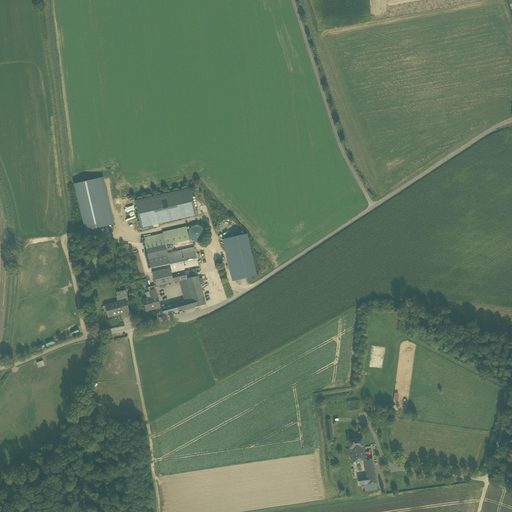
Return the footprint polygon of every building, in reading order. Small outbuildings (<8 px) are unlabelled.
[(103,178),(96,179),(107,226),(114,225),(103,178)] [(96,179),(74,184),(85,231),(107,226),(96,179)] [(190,189),(135,201),(142,230),(146,229),(146,227),(153,225),(196,215),(190,189)] [(199,226),(196,225),(193,226),(190,228),(189,231),(188,235),(189,238),(191,240),(194,242),(197,242),(201,241),(203,239),(205,236),(205,233),(204,230),(202,227),(199,226)] [(144,238),(146,250),(166,245),(166,246),(189,240),(186,227),(162,232),(163,234),(144,238)] [(247,235),(227,239),(236,280),(256,276),(247,235)] [(227,239),(222,240),(232,282),(236,280),(227,239)] [(168,253),(166,246),(166,245),(146,250),(148,259),(168,255),(168,253)] [(156,287),(174,282),(172,275),(185,272),(184,269),(198,265),(194,248),(168,253),(168,255),(170,264),(171,268),(171,271),(171,272),(170,268),(152,273),(156,287)] [(135,259),(139,274),(143,273),(138,253),(134,254),(135,259)] [(170,264),(168,255),(148,259),(150,268),(170,264)] [(171,268),(170,264),(150,268),(152,273),(170,268),(171,268)] [(184,301),(180,303),(182,311),(206,305),(198,276),(196,269),(185,272),(172,275),(174,282),(179,281),(186,279),(192,299),(184,301)] [(179,281),(184,301),(192,299),(186,279),(179,281)] [(142,300),(146,312),(150,310),(150,309),(155,308),(160,307),(155,289),(149,291),(149,292),(151,298),(147,299),(142,300)] [(107,310),(109,317),(120,314),(119,311),(127,308),(125,300),(128,300),(125,290),(124,290),(120,292),(121,295),(122,301),(117,302),(105,305),(106,306),(108,305),(109,309),(107,310)] [(164,316),(179,312),(177,304),(161,308),(164,316)] [(120,314),(121,318),(129,316),(127,308),(119,311),(120,314)] [(61,334),(62,339),(79,334),(77,329),(61,334)] [(348,440),(349,449),(363,446),(362,438),(357,439),(356,438),(354,438),(353,439),(348,440)] [(358,478),(359,485),(364,484),(376,483),(375,475),(374,472),(371,459),(366,460),(364,446),(363,446),(349,449),(351,463),(364,461),(367,477),(358,478)] [(364,484),(365,492),(377,490),(376,483),(364,484)]
